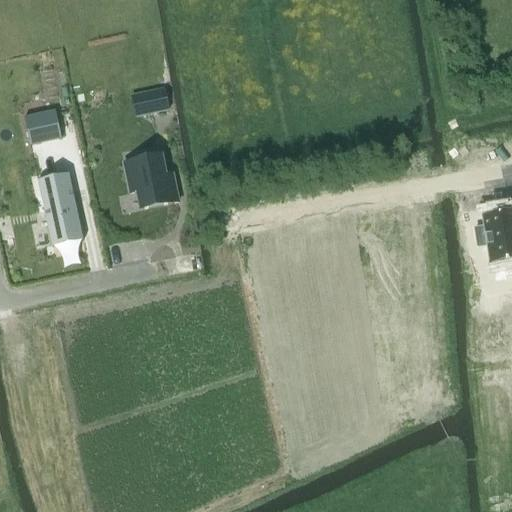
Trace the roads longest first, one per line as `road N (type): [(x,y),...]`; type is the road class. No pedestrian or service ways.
road 1 (residential): [(245,216),(511,171)]
road 2 (residential): [(2,303),(154,271)]
